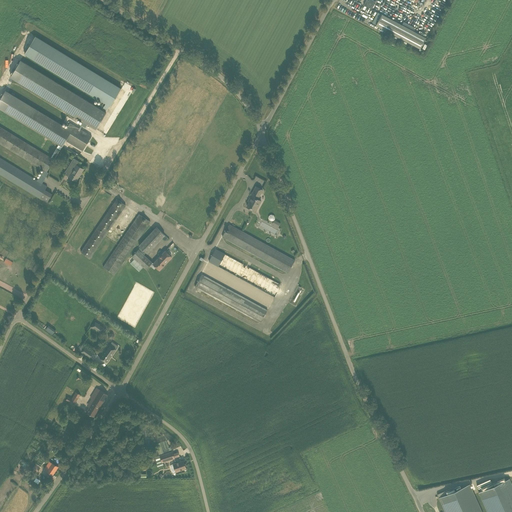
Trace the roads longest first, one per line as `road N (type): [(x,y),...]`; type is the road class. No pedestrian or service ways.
road 1 (unclassified): [(420,511),(378,428),(262,131)]
road 2 (unclassified): [(120,391),(262,131)]
road 3 (unclassified): [(262,131),(248,98),(221,73),(106,0)]
road 4 (unclassified): [(16,315),(122,142)]
road 5 (unclassified): [(208,511),(188,447),(120,391)]
road 6 (unclassified): [(262,131),(331,0)]
road 7 (unclassified): [(36,511),(120,391)]
road 8 (unclassified): [(120,391),(16,315)]
